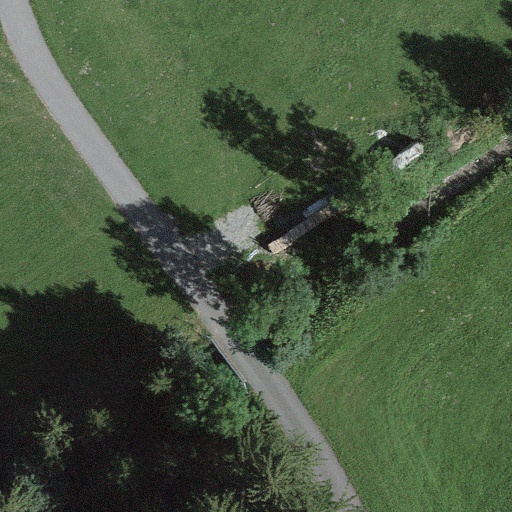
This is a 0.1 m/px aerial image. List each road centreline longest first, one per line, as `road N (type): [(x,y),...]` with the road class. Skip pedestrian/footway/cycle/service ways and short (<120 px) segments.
road 1 (track): [(226,323),(77,129),(21,30),(13,0)]
road 2 (track): [(344,511),(226,323)]
